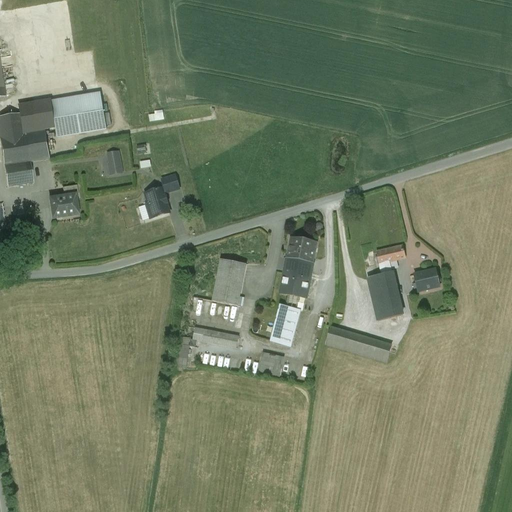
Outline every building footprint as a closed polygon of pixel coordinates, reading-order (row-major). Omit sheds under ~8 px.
[(101,95),(51,104),(57,139),(107,130),(101,95)] [(157,111),(158,115),(152,115),(152,122),(167,120),(167,111),(157,111)] [(20,115),(0,118),(0,139),(23,136),(20,115)] [(23,136),(0,139),(0,143),(4,167),(29,163),(50,160),(45,132),(23,136)] [(118,154),(107,155),(111,176),(121,174),(118,154)] [(29,163),(4,167),(8,188),(33,184),(29,163)] [(175,178),(162,181),(165,189),(162,190),(163,195),(179,190),(175,178)] [(76,187),(62,189),(64,198),(74,196),(75,199),(78,198),(76,187)] [(162,190),(146,195),(149,205),(146,206),(150,220),(169,214),(166,205),(167,205),(165,198),(164,198),(163,195),(162,190)] [(64,198),(49,200),(52,220),(61,219),(61,217),(74,215),(73,206),(76,206),(75,199),(74,196),(64,198)] [(316,244),(291,239),(291,240),(288,259),(287,259),(285,269),(311,274),(313,264),(312,264),(316,244)] [(403,247),(376,254),(381,276),(368,279),(371,292),(380,290),(387,320),(401,317),(398,302),(400,302),(399,299),(397,299),(390,264),(406,260),(403,247)] [(244,266),(220,262),(214,303),(238,307),(244,266)] [(311,274),(285,269),(280,294),(306,299),(311,274)] [(435,272),(414,277),(416,285),(413,286),(414,290),(417,289),(418,294),(439,289),(435,272)] [(300,312),(259,301),(250,337),(290,348),(300,312)] [(242,350),(244,336),(199,328),(197,341),(242,350)] [(391,348),(330,330),(325,346),(386,364),(391,348)] [(188,348),(180,347),(178,360),(187,361),(188,348)] [(285,376),(288,357),(265,353),(262,373),(285,376)]
